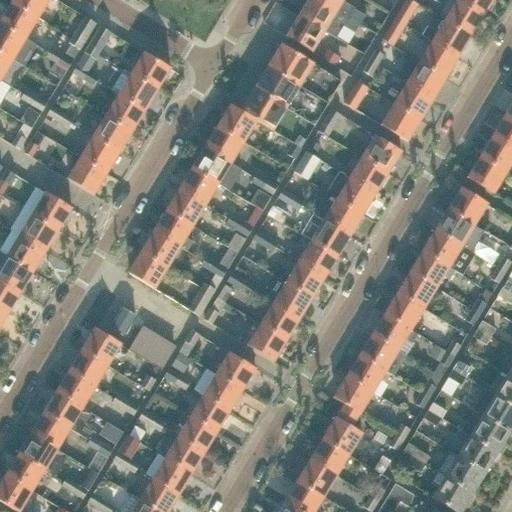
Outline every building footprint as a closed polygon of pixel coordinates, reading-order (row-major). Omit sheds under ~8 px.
[(39,19),(50,0),(15,0),(14,3),(39,19)] [(356,34),(361,25),(319,0),(310,0),(300,17),(326,32),(336,39),(344,26),(356,34)] [(344,2),(345,0),(319,0),(361,25),(366,17),(354,10),(355,9),(344,2)] [(484,17),(494,0),(459,0),(459,1),(484,17)] [(471,38),(484,17),(459,1),(446,22),(471,38)] [(26,40),(39,19),(14,3),(1,24),(26,40)] [(395,20),(406,26),(412,16),(402,9),(395,20)] [(313,53),(326,32),(300,17),(288,38),(313,53)] [(70,44),(80,51),(96,24),(86,18),(70,44)] [(400,37),(406,26),(395,20),(389,31),(400,37)] [(471,38),(446,22),(439,35),(428,28),(422,36),(433,43),(459,59),(471,38)] [(0,52),(14,61),(26,40),(1,24),(0,25),(0,52)] [(99,55),(112,34),(101,28),(88,49),(99,55)] [(446,79),(459,59),(433,43),(421,64),(446,79)] [(75,60),(80,51),(70,44),(64,53),(75,60)] [(314,67),(314,66),(282,46),(268,69),(300,88),(328,105),(341,83),(314,67)] [(88,49),(78,66),(88,73),(99,55),(88,49)] [(58,64),(62,56),(52,50),(47,58),(68,70),(58,64)] [(335,67),(340,59),(329,51),(323,60),(335,67)] [(370,62),(381,68),(387,57),(377,51),(370,62)] [(0,80),(1,81),(14,61),(0,52),(0,80)] [(158,91),(171,70),(146,54),(133,76),(158,91)] [(58,64),(68,70),(73,63),(62,56),(58,64)] [(374,79),(381,68),(370,62),(364,72),(374,79)] [(433,100),(446,79),(421,64),(408,85),(433,100)] [(84,80),(88,73),(78,66),(73,73),(84,80)] [(296,95),(300,88),(268,69),(255,91),(315,127),(324,112),(296,95)] [(84,80),(73,73),(73,74),(94,87),(99,79),(88,73),(84,80)] [(145,112),(158,91),(133,76),(120,97),(145,112)] [(421,121),(433,100),(408,85),(396,106),(421,121)] [(301,149),(315,127),(255,91),(242,113),(257,122),(294,145),(301,149)] [(32,106),(37,98),(26,92),(22,99),(43,112),(32,106)] [(352,109),(358,98),(351,93),(344,104),(352,109)] [(133,133),(145,112),(120,97),(107,118),(133,133)] [(32,106),(43,112),(47,105),(37,98),(32,106)] [(408,143),(421,121),(396,106),(382,127),(408,143)] [(257,122),(242,113),(232,107),(219,128),(244,144),(257,122)] [(59,122),(63,114),(52,108),(48,115),(59,122)] [(333,125),(340,115),(332,110),(326,121),(333,125)] [(59,122),(48,115),(69,128),(74,121),(63,114),(59,122)] [(511,119),(507,117),(494,138),(511,148),(511,119)] [(120,154),(133,133),(107,118),(95,138),(120,154)] [(26,140),(33,128),(26,123),(18,135),(26,140)] [(231,164),(244,144),(219,128),(206,149),(231,164)] [(32,158),(45,137),(37,133),(25,154),(32,158)] [(19,150),(26,140),(18,135),(12,146),(19,150)] [(389,174),(402,153),(376,137),(363,159),(389,174)] [(107,175),(120,154),(95,138),(82,159),(107,175)] [(511,165),(511,148),(494,138),(481,159),(507,174),(511,165)] [(307,152),(314,157),(321,146),(313,141),(307,152)] [(295,160),(301,149),(294,145),(287,155),(295,160)] [(219,185),(231,164),(206,149),(193,170),(219,185)] [(322,150),(314,165),(327,172),(335,157),(322,150)] [(299,164),(293,173),(304,180),(310,171),(317,160),(306,153),(299,164)] [(94,196),(107,175),(82,159),(69,180),(94,196)] [(376,195),(389,174),(363,159),(351,180),(376,195)] [(494,195),(507,174),(481,159),(469,179),(494,195)] [(0,194),(2,196),(15,175),(8,170),(0,182),(0,194)] [(206,206),(219,185),(193,170),(181,191),(206,206)] [(267,181),(278,188),(278,187),(257,175),(252,182),(263,188),(267,181)] [(363,216),(376,195),(351,180),(338,201),(363,216)] [(274,195),(278,188),(267,181),(263,188),(274,195)] [(300,211),(302,207),(305,203),(283,190),(283,191),(294,197),(289,204),(300,211)] [(475,227),(488,205),(462,190),(449,211),(475,227)] [(193,227),(206,206),(181,191),(168,212),(193,227)] [(279,198),(289,204),(294,197),(283,191),(281,195),(279,198)] [(59,231),(72,210),(47,194),(34,216),(59,231)] [(351,237),(363,216),(338,201),(325,222),(351,237)] [(256,209),(246,225),(253,229),(262,213),(256,209)] [(484,233),(475,227),(449,211),(437,232),(462,248),(472,254),(484,233)] [(188,252),(194,242),(187,238),(193,227),(168,212),(155,232),(181,248),(188,252)] [(46,252),(59,231),(34,216),(21,237),(46,252)] [(238,230),(242,223),(232,216),(227,224),(238,230)] [(338,258),(351,237),(325,222),(313,242),(338,258)] [(253,229),(246,225),(242,223),(238,230),(248,237),(253,229)] [(168,269),(181,248),(155,232),(143,253),(168,269)] [(268,240),(269,239),(258,232),(257,233),(253,240),(264,246),(268,240)] [(449,269),(462,248),(437,232),(424,254),(449,269)] [(34,273),(46,252),(21,237),(8,257),(34,273)] [(237,255),(245,242),(238,238),(230,251),(237,255)] [(268,240),(264,246),(275,253),(277,249),(279,245),(269,239),(268,240)] [(325,279),(338,258),(313,242),(300,263),(325,279)] [(227,271),(237,255),(230,251),(221,267),(227,271)] [(155,290),(168,269),(143,253),(130,275),(155,290)] [(455,273),(449,269),(424,254),(411,274),(436,290),(444,277),(450,280),(455,273)] [(0,280),(21,294),(34,273),(8,257),(0,271),(0,280)] [(212,272),(217,264),(206,258),(202,265),(212,272)] [(497,269),(505,274),(511,263),(504,259),(497,269)] [(313,299),(325,279),(300,263),(287,284),(313,299)] [(227,271),(221,267),(217,264),(212,272),(216,274),(223,278),(227,271)] [(498,285),(505,274),(497,269),(491,280),(498,285)] [(215,292),(223,278),(216,274),(208,288),(215,292)] [(228,281),(239,288),(243,281),(233,274),(230,278),(228,281)] [(243,281),(239,288),(249,294),(254,287),(233,274),(243,281)] [(424,311),(436,290),(411,274),(398,295),(424,311)] [(0,309),(8,314),(21,294),(0,280),(0,309)] [(502,289),(511,294),(511,284),(507,281),(502,289)] [(300,320),(313,299),(287,284),(275,305),(300,320)] [(204,286),(202,289),(213,295),(215,292),(208,288),(204,286)] [(218,299),(225,303),(233,290),(226,286),(218,299)] [(199,317),(213,295),(202,289),(189,311),(199,317)] [(510,305),(511,302),(511,294),(502,289),(497,297),(510,305)] [(411,331),(424,311),(398,295),(386,316),(411,331)] [(212,325),(225,303),(218,299),(205,320),(212,325)] [(472,311),(479,316),(486,304),(479,300),(472,311)] [(287,341),(300,320),(275,305),(262,326),(287,341)] [(0,328),(8,314),(0,309),(0,328)] [(130,327),(136,317),(124,309),(112,329),(124,336),(128,330),(129,331),(131,328),(130,327)] [(473,326),(479,316),(472,311),(465,321),(473,326)] [(418,335),(411,331),(386,316),(373,337),(399,352),(406,340),(413,344),(418,335)] [(477,330),(490,338),(495,330),(482,322),(477,330)] [(274,363),(287,341),(262,326),(255,337),(250,334),(244,344),(274,363)] [(141,357),(154,336),(143,329),(130,351),(141,357)] [(109,367),(122,346),(96,330),(83,351),(109,367)] [(485,346),(490,338),(477,330),(472,338),(485,346)] [(187,358),(200,336),(192,332),(179,353),(187,358)] [(151,364),(164,342),(154,336),(141,357),(151,364)] [(405,356),(399,352),(373,337),(360,358),(386,373),(393,361),(400,365),(405,356)] [(162,370),(175,349),(164,342),(151,364),(162,370)] [(447,353),(454,357),(460,346),(453,342),(447,353)] [(96,388),(109,367),(83,351),(71,372),(96,388)] [(243,391),(256,370),(224,351),(219,359),(225,363),(218,376),(243,391)] [(447,367),(454,357),(447,353),(440,363),(447,367)] [(186,374),(193,362),(180,354),(173,367),(186,374)] [(373,394),(386,373),(360,358),(348,378),(373,394)] [(453,370),(466,378),(471,371),(458,362),(453,370)] [(175,384),(180,377),(169,370),(165,378),(186,390),(175,384)] [(461,387),(466,378),(453,370),(448,378),(461,387)] [(84,409),(96,388),(71,372),(58,393),(84,409)] [(142,387),(149,391),(156,381),(148,376),(142,387)] [(230,412),(243,391),(218,376),(205,397),(230,412)] [(511,378),(508,376),(495,396),(511,406),(511,378)] [(186,390),(188,387),(190,383),(180,377),(175,384),(186,390)] [(360,415),(373,394),(348,378),(335,399),(346,406),(346,405),(360,414),(360,415)] [(421,395),(428,399),(435,388),(428,383),(421,395)] [(71,429),(84,409),(58,393),(45,414),(71,429)] [(422,409),(428,399),(421,395),(414,405),(422,409)] [(124,410),(128,402),(118,396),(113,403),(124,410)] [(511,432),(511,406),(495,396),(483,417),(511,434),(511,432)] [(218,433),(230,412),(205,397),(192,417),(218,433)] [(124,410),(113,403),(134,416),(139,409),(128,402),(124,410)] [(428,411),(441,419),(446,411),(433,403),(428,411)] [(360,415),(360,414),(346,405),(346,406),(337,420),(337,419),(324,441),(349,456),(362,435),(352,428),(360,415)] [(436,427),(441,419),(428,411),(423,419),(436,427)] [(150,426),(154,418),(144,412),(139,419),(160,432),(161,432),(150,426)] [(58,450),(71,429),(45,414),(33,435),(58,450)] [(205,454),(218,433),(192,417),(180,438),(205,454)] [(511,434),(483,417),(476,428),(467,422),(461,431),(470,437),(499,454),(511,434)] [(150,426),(161,432),(165,425),(154,418),(150,426)] [(395,436),(403,441),(409,430),(402,426),(395,436)] [(46,471),(58,450),(33,435),(20,456),(46,471)] [(396,452),(403,441),(395,436),(389,447),(396,452)] [(486,474),(499,454),(470,437),(458,457),(486,474)] [(98,451),(103,444),(92,438),(88,445),(98,451)] [(192,475),(205,454),(180,438),(167,459),(192,475)] [(337,477),(349,456),(324,441),(311,461),(337,477)] [(98,451),(88,445),(109,458),(113,451),(103,444),(98,451)] [(403,451),(425,465),(430,458),(407,444),(403,451)] [(421,473),(425,465),(403,451),(398,459),(421,473)] [(486,474),(458,457),(450,452),(437,472),(438,473),(474,495),(486,474)] [(125,467),(129,460),(118,454),(114,461),(135,474),(125,467)] [(33,492),(46,471),(20,456),(7,477),(33,492)] [(180,495),(192,475),(167,459),(154,480),(180,495)] [(125,467),(135,474),(140,466),(129,460),(125,467)] [(324,498),(337,477),(311,461),(299,482),(324,498)] [(463,511),(474,495),(438,473),(437,472),(437,473),(438,473),(433,482),(440,486),(433,498),(455,511),(463,511)] [(0,501),(17,511),(20,511),(33,492),(7,477),(0,488),(0,501)] [(73,493),(78,486),(67,479),(63,487),(73,493)] [(159,511),(169,511),(180,495),(154,480),(142,501),(159,511)] [(300,511),(315,511),(324,498),(299,482),(286,503),(300,511)] [(409,508),(409,506),(413,496),(395,485),(388,495),(409,508)] [(73,493),(63,487),(62,487),(84,500),(88,492),(78,486),(73,493)] [(370,498),(378,502),(384,492),(377,487),(370,498)] [(104,511),(99,509),(104,502),(93,495),(89,503),(103,511),(104,511)] [(369,511),(372,511),(378,502),(370,498),(364,509),(369,511)] [(159,511),(142,501),(134,511),(159,511)] [(99,509),(104,511),(112,511),(114,508),(104,502),(99,509)] [(300,511),(286,503),(280,511),(300,511)]
